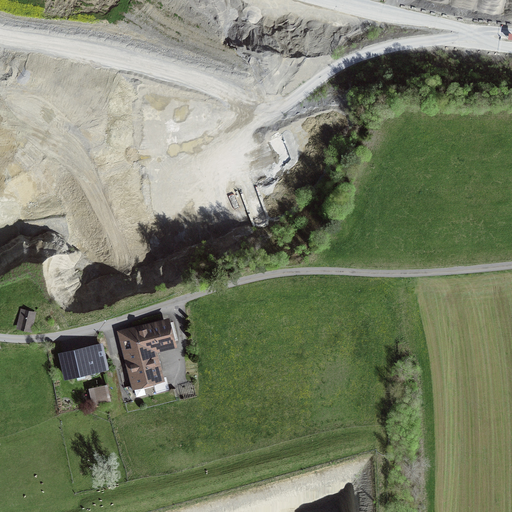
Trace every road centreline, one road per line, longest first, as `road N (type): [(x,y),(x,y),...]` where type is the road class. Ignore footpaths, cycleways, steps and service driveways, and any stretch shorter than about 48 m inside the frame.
road 1 (unknown): [(477,31),(339,70),(234,139)]
road 2 (unknown): [(234,139),(222,173),(169,202),(130,200),(113,178)]
road 3 (unknown): [(234,139),(113,178)]
road 4 (unknown): [(354,0),(477,31)]
